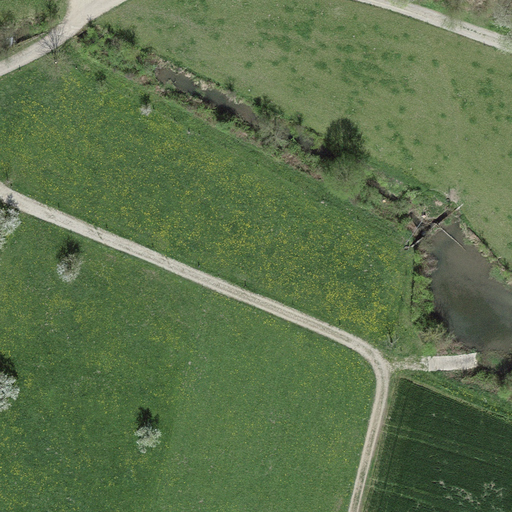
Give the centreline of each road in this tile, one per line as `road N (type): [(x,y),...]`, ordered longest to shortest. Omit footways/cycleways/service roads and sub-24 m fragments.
road 1 (track): [(0,192),(362,347),(375,359),(381,389),(352,511)]
road 2 (track): [(379,0),(511,45)]
road 3 (track): [(0,69),(108,0)]
